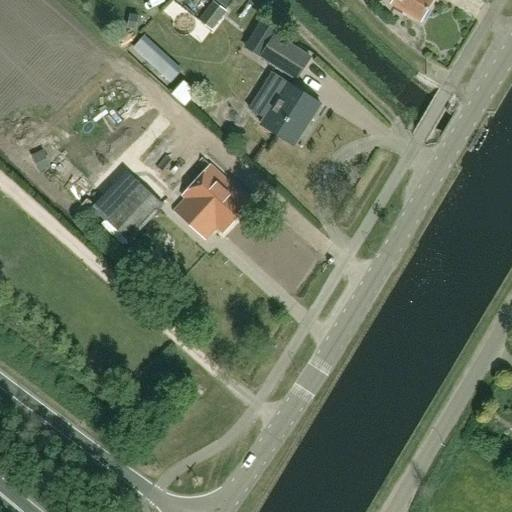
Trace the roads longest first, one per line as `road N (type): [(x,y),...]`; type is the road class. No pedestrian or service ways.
road 1 (tertiary): [(222,511),(511,47)]
road 2 (unclassified): [(392,511),(511,310)]
road 3 (trunk): [(179,511),(0,379)]
